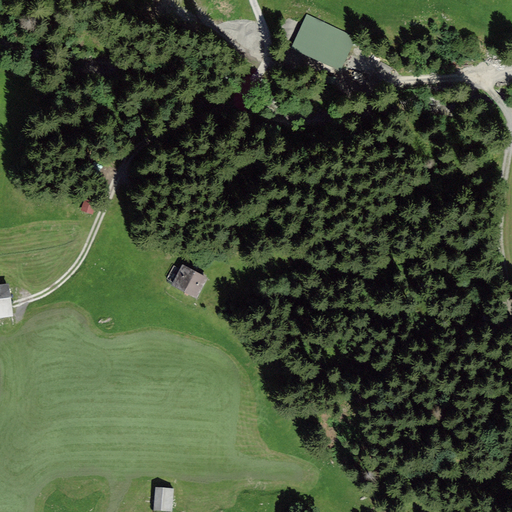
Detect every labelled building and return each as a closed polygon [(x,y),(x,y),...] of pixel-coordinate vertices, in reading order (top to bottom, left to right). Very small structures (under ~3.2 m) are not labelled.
[(359,44),(309,19),(293,50),(343,75),(359,44)] [(213,277),(185,265),(175,288),(203,300),(213,277)] [(16,288),(0,290),(0,314),(20,311),(16,288)] [(205,481),(191,488),(200,509),(215,503),(205,481)] [(156,486),(156,510),(175,510),(175,486),(156,486)]
